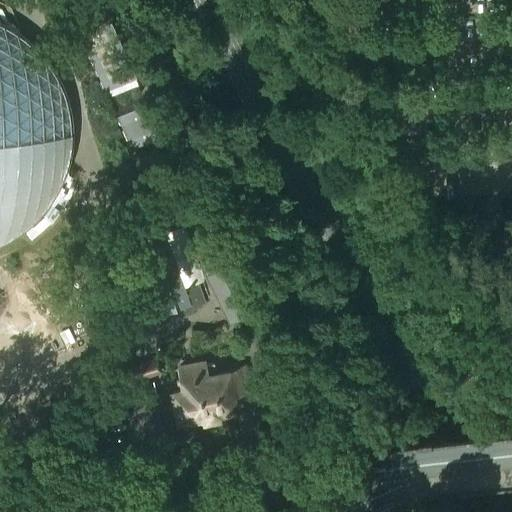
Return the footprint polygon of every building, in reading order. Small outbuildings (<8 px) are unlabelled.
[(77,36),(102,92),(128,150),(160,136),(133,77),(108,21),(77,36)] [(0,241),(4,239),(13,234),(22,228),(30,222),(37,214),(44,206),(50,198),(56,189),(60,179),(64,169),(67,159),(68,149),(70,140),(70,128),(69,117),(67,107),(64,97),(61,87),(57,77),(51,68),(45,59),(39,51),(31,44),(23,37),(15,31),(6,25),(0,22),(0,241)] [(140,218),(135,220),(168,311),(174,309),(179,319),(205,302),(197,282),(203,280),(183,223),(171,227),(162,200),(137,208),(140,218)] [(230,261),(205,273),(228,320),(253,308),(230,261)] [(171,390),(176,418),(187,416),(188,417),(203,414),(203,418),(220,415),(219,411),(234,408),(231,391),(246,389),(242,364),(231,367),(231,369),(205,374),(203,362),(178,366),(182,388),(171,390)] [(89,435),(101,434),(101,429),(103,422),(109,420),(110,409),(106,399),(104,388),(112,385),(112,384),(128,380),(125,370),(109,375),(109,374),(92,378),(95,389),(90,391),(93,402),(91,414),(92,418),(89,428),(89,435)]
